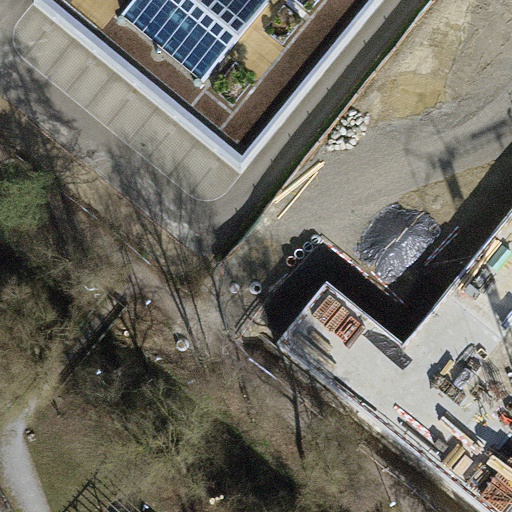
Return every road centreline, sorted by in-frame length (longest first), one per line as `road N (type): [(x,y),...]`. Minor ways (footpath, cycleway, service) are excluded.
road 1 (track): [(0,163),(432,511)]
road 2 (track): [(33,511),(4,432),(7,415),(133,268)]
